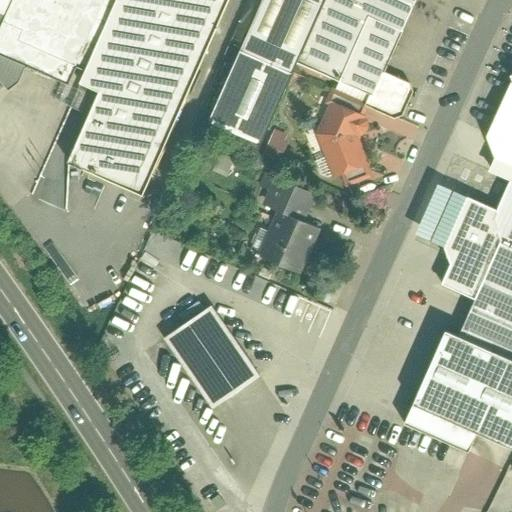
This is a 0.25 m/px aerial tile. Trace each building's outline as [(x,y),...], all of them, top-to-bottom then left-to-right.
[(0,0),(0,18),(2,19),(0,23),(0,56),(74,89),(113,0),(0,0)] [(113,0),(74,89),(98,101),(67,168),(140,203),(227,0),(113,0)] [(321,0),(258,0),(206,122),(259,145),(289,75),(321,0)] [(415,0),(321,0),(289,75),(390,117),(401,114),(412,90),(409,83),(384,73),(415,0)] [(511,74),(506,77),(508,84),(483,140),(490,155),(511,164),(511,74)] [(365,116),(328,101),(314,136),(331,178),(341,174),(346,186),(369,177),(364,165),(367,164),(356,138),(365,135),(368,128),(367,121),(363,120),(365,116)] [(281,157),(286,132),(269,129),(265,155),(281,157)] [(511,164),(490,155),(483,173),(505,183),(494,210),(463,196),(440,250),(447,266),(439,286),(473,300),(455,340),(511,365),(511,164)] [(316,201),(275,182),(263,208),(280,216),(262,255),(302,273),(321,231),(305,224),(316,201)] [(268,305),(291,316),(300,296),(277,286),(268,305)] [(257,380),(209,309),(163,340),(211,411),(257,380)] [(511,365),(455,340),(441,333),(407,407),(511,454),(511,365)]
